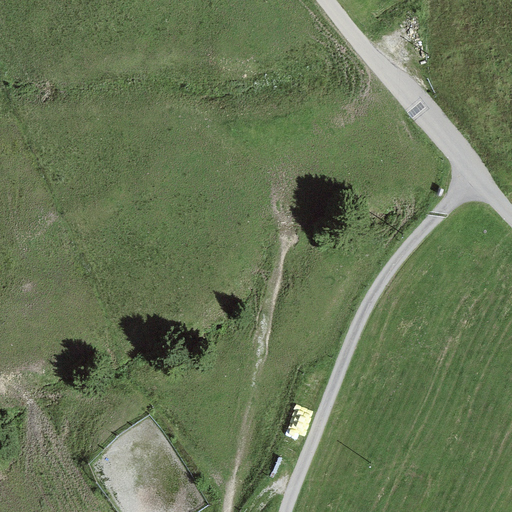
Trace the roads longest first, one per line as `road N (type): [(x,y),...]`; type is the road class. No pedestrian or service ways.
road 1 (track): [(487,187),(396,257),(363,307),(283,511)]
road 2 (unclassified): [(316,0),(511,208)]
